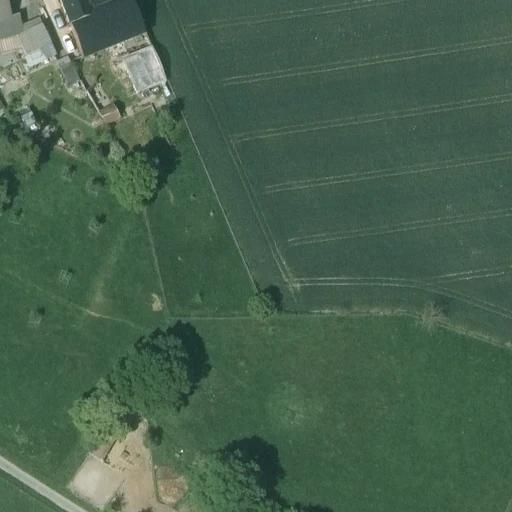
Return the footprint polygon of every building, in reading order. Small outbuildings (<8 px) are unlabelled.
[(4,0),(0,0),(0,23),(11,20),(9,15),(4,0)] [(58,0),(69,27),(94,18),(86,0),(58,0)] [(130,0),(86,0),(94,18),(69,27),(81,58),(143,32),(130,0)] [(17,12),(9,15),(11,20),(15,35),(22,59),(33,56),(23,31),(17,12)] [(11,20),(0,23),(0,38),(15,35),(11,20)] [(41,24),(23,31),(33,56),(52,48),(41,24)] [(147,41),(118,54),(136,94),(164,82),(147,41)] [(67,61),(57,68),(70,89),(80,83),(67,61)] [(98,86),(85,92),(98,117),(112,110),(98,86)] [(104,461),(112,447),(97,438),(89,453),(104,461)]
